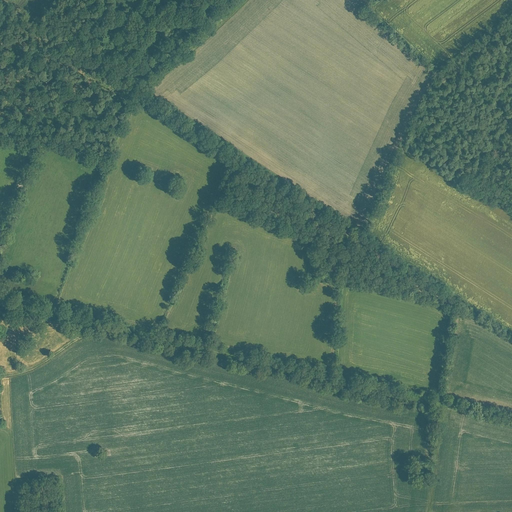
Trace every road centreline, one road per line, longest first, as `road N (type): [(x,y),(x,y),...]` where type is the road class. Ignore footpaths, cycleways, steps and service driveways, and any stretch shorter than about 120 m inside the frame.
road 1 (track): [(442,405),(132,331),(83,336),(35,367),(0,375)]
road 2 (track): [(243,0),(144,95)]
